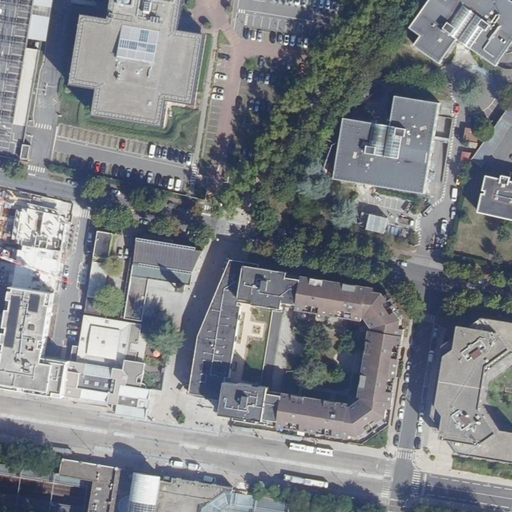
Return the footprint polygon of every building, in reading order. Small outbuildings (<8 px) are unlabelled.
[(0,0),(0,149),(27,156),(51,0),(0,0)] [(111,0),(109,17),(82,13),(71,84),(97,89),(93,115),(164,127),(169,100),(195,104),(207,34),(180,29),(184,0),(111,0)] [(511,44),(511,0),(429,0),(410,28),(421,35),(415,45),(441,63),(458,38),(469,46),(497,66),(501,60),(511,44)] [(426,194),(441,102),(396,95),(391,125),(388,125),(344,117),(334,179),(426,194)] [(511,121),(511,102),(480,147),(490,154),(511,121)] [(476,147),(479,130),(466,127),(463,145),(476,147)] [(480,147),(471,159),(481,166),(490,154),(480,147)] [(511,172),(510,177),(503,175),(502,179),(500,188),(498,187),(497,193),(499,193),(498,197),(496,197),(495,202),(497,202),(495,211),(502,213),(511,214),(511,172)] [(500,188),(502,179),(487,176),(479,212),(495,211),(497,202),(495,202),(496,197),(498,197),(499,193),(497,193),(498,187),(500,188)] [(114,233),(98,231),(94,255),(107,258),(109,259),(114,233)] [(121,318),(128,319),(142,321),(149,279),(178,283),(186,284),(191,285),(193,271),(203,250),(197,249),(197,247),(173,243),(174,239),(145,233),(144,238),(139,237),(138,237),(137,239),(134,238),(121,318)] [(85,312),(101,314),(109,264),(93,261),(85,312)] [(297,307),(302,276),(288,274),(288,272),(245,265),(245,264),(231,261),(225,273),(227,274),(212,309),(211,309),(204,325),(198,361),(193,395),(221,400),(218,415),(221,416),(232,417),(232,416),(235,416),(234,419),(278,426),(283,393),(269,390),(269,389),(255,387),(255,385),(240,382),(240,384),(225,381),(226,377),(230,377),(232,368),(229,368),(230,363),(233,363),(236,341),(233,341),(235,335),(237,335),(240,320),(237,319),(238,314),(240,314),(242,305),(239,305),(240,297),(254,300),(253,304),(282,309),(283,305),(297,307)] [(311,278),(302,276),(297,307),(297,309),(362,320),(363,317),(365,317),(370,314),(378,324),(373,328),(373,330),(370,330),(367,350),(400,356),(406,318),(386,289),(311,278)] [(177,291),(184,292),(186,284),(178,283),(177,291)] [(0,385),(65,396),(70,363),(44,359),(45,356),(55,292),(13,286),(1,360),(0,359),(0,385)] [(281,312),(282,309),(253,304),(254,300),(240,297),(239,305),(242,305),(240,314),(238,314),(237,319),(240,320),(237,335),(235,335),(233,341),(236,341),(233,363),(230,363),(229,368),(232,368),(230,377),(226,377),(225,381),(240,384),(240,382),(255,385),(255,387),(269,389),(269,387),(260,385),(273,311),(281,312)] [(365,317),(373,328),(378,324),(370,314),(365,317)] [(145,367),(146,363),(144,362),(136,361),(137,353),(142,324),(85,315),(77,362),(71,361),(70,363),(65,396),(103,402),(113,403),(112,408),(117,409),(143,414),(138,407),(140,398),(141,393),(142,393),(143,393),(145,392),(146,391),(147,389),(147,388),(147,386),(146,384),(144,382),(143,382),(145,367)] [(443,345),(432,415),(442,428),(445,429),(446,430),(444,431),(448,437),(450,435),(451,436),(450,440),(460,454),(511,461),(511,431),(502,430),(482,402),(486,372),(511,354),(511,321),(482,317),(469,327),(468,330),(467,331),(466,329),(461,333),(462,335),(461,336),(457,335),(443,345)] [(458,330),(457,335),(461,336),(462,335),(461,333),(466,329),(467,331),(468,330),(469,327),(464,326),(459,325),(458,330)] [(400,360),(400,356),(367,350),(363,376),(396,382),(397,377),(379,374),(382,357),(400,360)] [(397,377),(400,360),(382,357),(379,374),(397,377)] [(283,393),(278,426),(350,438),(351,434),(359,436),(367,430),(370,434),(381,426),(378,422),(386,416),(387,408),(391,409),(396,382),(363,376),(359,396),(362,397),(362,399),(365,403),(354,412),(351,407),(348,407),(349,404),(283,393)] [(152,389),(147,388),(147,389),(146,391),(145,392),(143,393),(142,393),(141,393),(140,398),(150,399),(152,389)] [(138,407),(148,409),(150,399),(140,398),(138,407)] [(362,399),(351,407),(354,412),(365,403),(362,399)] [(116,414),(147,419),(148,409),(138,407),(143,414),(117,409),(116,414)] [(445,429),(442,428),(441,433),(440,438),(445,439),(450,440),(451,436),(450,435),(448,437),(444,431),(446,430),(445,429)] [(135,475),(131,475),(126,469),(92,463),(63,459),(60,476),(94,481),(91,496),(88,511),(220,511),(221,509),(228,503),(238,505),(240,493),(232,492),(233,487),(228,486),(223,485),(215,484),(202,482),(171,477),(166,480),(160,480),(148,478),(135,475)]
